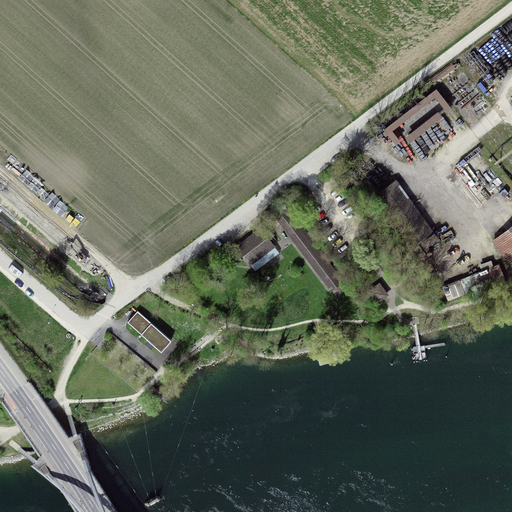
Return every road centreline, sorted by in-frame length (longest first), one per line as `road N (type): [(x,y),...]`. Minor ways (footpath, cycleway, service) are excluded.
road 1 (track): [(356,126),(511,8)]
road 2 (track): [(0,174),(133,288)]
road 3 (secondary): [(0,370),(94,511)]
